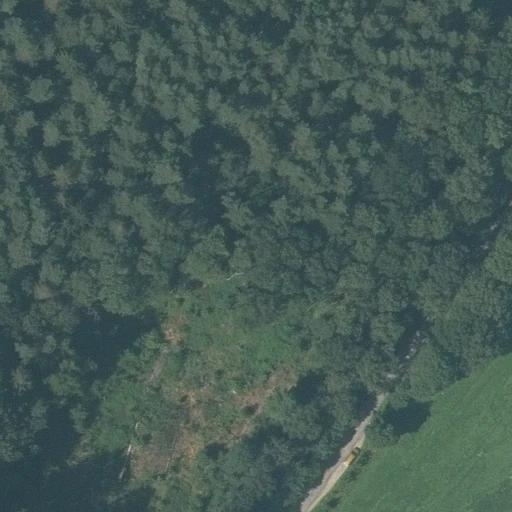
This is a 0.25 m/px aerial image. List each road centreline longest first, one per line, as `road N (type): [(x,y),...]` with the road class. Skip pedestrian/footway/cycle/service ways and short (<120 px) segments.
road 1 (unclassified): [(511,207),(296,511)]
road 2 (track): [(0,143),(35,102),(133,47),(186,0)]
